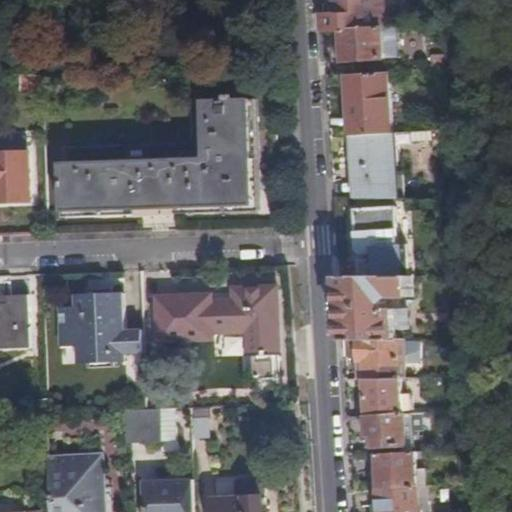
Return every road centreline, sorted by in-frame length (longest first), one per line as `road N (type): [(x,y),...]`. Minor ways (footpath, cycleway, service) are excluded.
road 1 (residential): [(300,0),(333,511)]
road 2 (residential): [(261,244),(0,256)]
